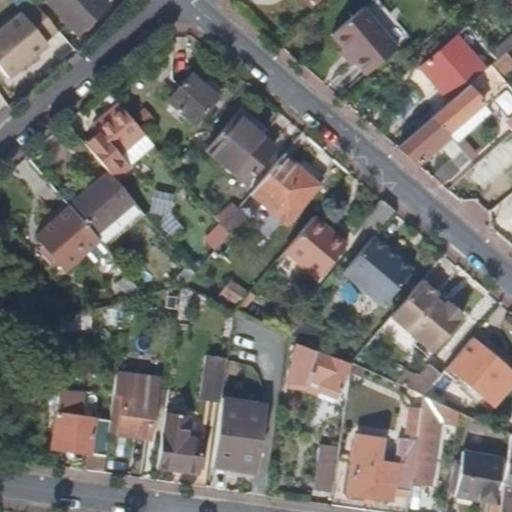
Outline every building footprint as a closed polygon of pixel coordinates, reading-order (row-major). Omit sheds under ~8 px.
[(45,3),(42,0),(38,0),(35,4),(40,9),(43,6),(45,3)] [(75,31),(106,2),(103,0),(48,0),(47,2),(75,31)] [(60,23),(43,6),(40,9),(46,16),(55,27),(60,23)] [(397,51),(364,12),(333,38),(367,77),(397,51)] [(0,67),(9,78),(62,35),(55,27),(46,16),(15,41),(18,44),(0,59),(0,67)] [(488,71),(458,35),(422,66),(452,101),(470,86),(488,71)] [(511,95),(511,87),(493,66),(488,71),(470,86),(485,104),(487,106),(497,97),(503,103),(511,95)] [(197,126),(219,101),(192,76),(169,102),(197,126)] [(449,134),(485,104),(470,86),(452,101),(399,147),(420,165),(452,138),(449,134)] [(119,155),(144,134),(120,105),(95,126),(100,133),(86,145),(109,173),(114,179),(129,167),(119,155)] [(245,184),(277,147),(239,114),(207,151),(245,184)] [(511,159),(504,146),(472,164),(483,182),(511,164),(511,159)] [(286,223),(319,186),(284,156),(251,193),(286,223)] [(220,209),(181,162),(175,169),(213,214),(220,209)] [(114,179),(109,173),(70,207),(94,236),(134,202),(114,179)] [(378,233),(396,212),(384,202),(364,226),(376,236),(378,233)] [(230,234),(244,218),(237,210),(232,205),(217,219),(222,224),(230,234)] [(65,271),(99,242),(94,236),(70,207),(35,236),(65,271)] [(318,280),(347,246),(314,217),(284,251),(318,280)] [(215,251),(230,234),(222,224),(207,240),(215,251)] [(383,306),(413,271),(399,258),(389,249),(392,245),(378,233),(376,236),(344,272),(383,306)] [(402,254),(392,245),(389,249),(399,258),(402,254)] [(194,273),(187,265),(177,276),(185,284),(194,273)] [(248,294),(226,277),(217,288),(238,305),(248,294)] [(144,296),(129,279),(115,287),(126,301),(144,296)] [(434,352),(465,317),(449,303),(445,307),(436,300),(440,296),(422,281),(381,329),(409,353),(420,339),(434,352)] [(295,321),(250,292),(248,294),(238,305),(234,310),(289,335),(299,324),(295,321)] [(449,303),(440,296),(436,300),(445,307),(449,303)] [(123,325),(126,301),(60,317),(58,332),(87,328),(104,324),(105,330),(123,325)] [(358,348),(300,322),(299,324),(289,335),(351,363),(358,348)] [(511,383),(511,375),(471,340),(450,365),(460,374),(495,403),(511,383)] [(338,391),(348,366),(296,345),(291,357),(294,357),(289,367),(286,388),(303,388),(315,394),(316,390),(319,383),(338,391)] [(221,398),(226,363),(206,360),(200,397),(220,401),(221,398)] [(460,374),(450,365),(447,369),(457,378),(460,374)] [(441,401),(459,380),(457,378),(447,369),(428,391),(441,401)] [(0,399),(36,405),(40,375),(21,372),(20,380),(0,376),(0,399)] [(150,438),(158,378),(117,372),(110,420),(108,432),(150,438)] [(336,398),(338,391),(319,383),(316,390),(336,398)] [(432,451),(442,405),(424,396),(417,439),(409,493),(406,511),(424,511),(431,467),(429,467),(432,451)] [(466,413),(476,400),(470,396),(460,408),(466,413)] [(255,474),(266,405),(221,398),(220,401),(210,467),(255,474)] [(511,435),(511,414),(498,404),(487,418),(500,429),(501,427),(511,436),(511,435)] [(108,432),(110,420),(83,417),(84,408),(77,407),(76,410),(71,409),(70,415),(56,413),(52,448),(90,453),(87,471),(103,473),(108,432)] [(183,439),(186,418),(165,415),(157,465),(197,472),(201,442),(183,439)] [(409,493),(417,439),(397,436),(393,462),(375,458),(378,439),(358,436),(348,495),(391,502),(393,490),(409,493)] [(511,511),(511,436),(500,511),(511,511)] [(333,465),(336,447),(322,445),(318,449),(316,462),(317,462),(332,465),(333,465)] [(496,502),(504,460),(464,453),(456,495),(496,502)] [(328,492),(332,465),(317,462),(314,490),(328,492)]
